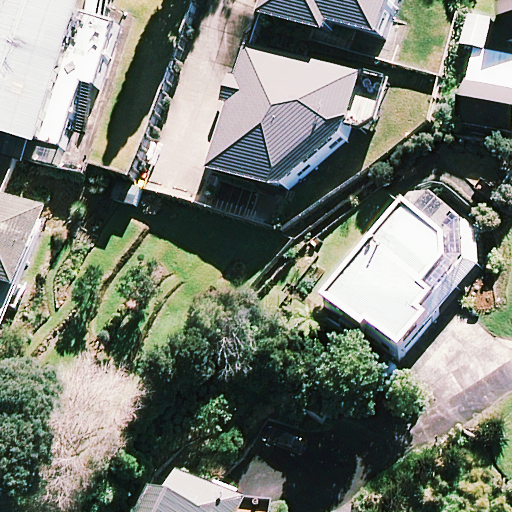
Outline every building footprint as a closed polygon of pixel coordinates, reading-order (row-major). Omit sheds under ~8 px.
[(90,3),(81,0),(0,0),(0,128),(66,149),(80,103),(96,108),(110,61),(120,31),(85,20),(90,3)] [(408,0),(273,0),(270,15),(400,41),(408,0)] [(511,0),(503,0),(511,27),(511,0)] [(375,73),(247,43),(216,172),(295,191),(360,135),(375,73)] [(511,55),(475,50),(468,98),(511,105),(511,55)] [(0,351),(49,219),(0,201),(0,351)] [(466,253),(410,205),(326,303),(363,335),(369,329),(400,356),(479,265),(466,253)] [(144,511),(275,511),(276,511),(245,509),(166,469),(144,511)]
